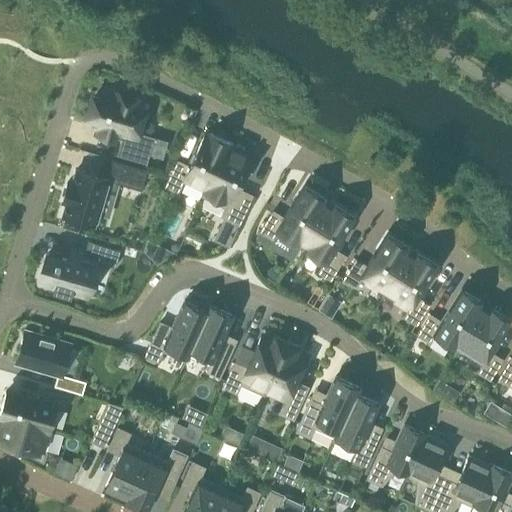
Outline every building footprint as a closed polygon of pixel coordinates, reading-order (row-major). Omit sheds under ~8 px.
[(0,82),(20,83),(20,72),(0,70),(0,82)] [(0,100),(16,102),(17,90),(0,88),(0,100)] [(99,127),(97,133),(126,141),(122,156),(147,164),(155,137),(137,132),(143,111),(138,110),(140,100),(113,92),(111,102),(93,97),(85,124),(99,127)] [(10,114),(0,115),(0,144),(13,143),(10,114)] [(202,196),(203,196),(229,142),(210,133),(209,135),(206,134),(190,166),(178,160),(166,186),(178,192),(184,179),(205,189),(202,196)] [(230,143),(229,142),(203,196),(225,207),(221,216),(238,224),(252,195),(235,187),(250,155),(229,145),(230,143)] [(0,163),(10,165),(11,153),(0,151),(0,163)] [(147,169),(103,156),(98,175),(77,169),(73,182),(69,180),(63,201),(67,203),(63,215),(94,224),(104,191),(115,195),(118,183),(141,190),(147,169)] [(272,238),(277,231),(301,246),(327,205),(322,202),(324,198),(304,186),(284,218),(273,211),(260,231),(272,238)] [(332,208),(327,205),(301,246),(325,261),(319,272),(330,279),(345,255),(334,248),(353,217),(334,204),(332,208)] [(384,294),(410,253),(405,250),(407,247),(387,234),(367,266),(356,259),(343,279),(355,287),(360,279),(384,294)] [(39,282),(54,287),(52,291),(70,296),(71,292),(86,296),(96,261),(115,267),(120,249),(88,240),(84,256),(72,252),(70,260),(47,254),(39,282)] [(415,256),(410,253),(384,294),(408,309),(404,317),(415,324),(428,304),(417,297),(436,265),(417,253),(415,256)] [(434,334),(458,349),(484,308),(479,305),(481,302),(461,289),(441,321),(430,314),(417,335),(429,342),(434,334)] [(163,349),(185,359),(210,305),(209,304),(206,311),(184,301),(172,327),(160,322),(145,355),(157,361),(163,349)] [(231,352),(219,346),(233,315),(210,305),(185,359),(186,360),(189,353),(211,363),(207,371),(219,377),(231,352)] [(489,311),(484,308),(458,349),(482,364),(478,372),(489,379),(502,359),(491,352),(510,320),(491,308),(489,311)] [(71,343),(25,330),(16,362),(58,374),(54,386),(82,394),(86,382),(62,374),(71,343)] [(240,384),(262,394),(286,342),(276,337),(274,340),(262,334),(247,367),(235,362),(223,387),(236,393),(240,384)] [(297,346),(286,342),(262,394),(263,395),(265,390),(285,399),(279,413),(293,419),(308,386),(296,381),(308,355),(296,349),(297,346)] [(511,382),(511,358),(498,379),(510,386),(511,382)] [(342,440),(366,387),(342,376),(328,409),(316,403),(306,426),(319,432),(323,424),(343,432),(340,440),(342,440)] [(369,388),(366,387),(342,440),(364,450),(361,459),(372,464),(381,444),(383,445),(384,443),(373,437),(388,404),(366,395),(369,388)] [(7,390),(0,412),(0,414),(50,429),(50,428),(47,427),(54,404),(65,407),(68,396),(45,389),(42,400),(7,390)] [(511,414),(501,408),(494,419),(508,428),(511,421),(511,414)] [(50,429),(0,414),(0,415),(1,416),(0,419),(0,440),(34,450),(32,457),(42,461),(45,452),(43,451),(50,429)] [(100,422),(92,438),(105,443),(112,427),(100,422)] [(406,475),(425,434),(404,424),(392,449),(383,445),(381,444),(372,464),(365,479),(381,486),(396,468),(406,473),(406,475)] [(125,498),(146,452),(126,443),(130,433),(118,427),(108,449),(120,454),(105,487),(126,496),(125,498)] [(415,504),(430,511),(446,476),(434,471),(446,446),(425,436),(426,434),(425,434),(406,475),(418,481),(415,504)] [(271,444),(266,455),(276,460),(282,449),(271,444)] [(167,462),(146,452),(125,498),(147,508),(163,474),(175,480),(187,454),(173,448),(167,462)] [(457,482),(446,476),(430,511),(432,511),(450,511),(461,500),(472,505),(491,464),(490,463),(489,465),(469,456),(457,482)] [(183,511),(209,511),(221,487),(200,477),(205,467),(192,461),(182,483),(194,489),(183,511)] [(278,463),(272,475),(283,480),(289,468),(278,463)] [(508,511),(511,504),(501,499),(511,475),(511,473),(491,464),(472,505),(473,506),(474,504),(484,509),(483,511),(508,511)] [(243,496),(221,487),(209,511),(236,511),(238,509),(245,511),(250,511),(260,492),(247,487),(243,496)] [(284,511),(277,509),(284,495),(270,489),(259,511),(284,511)]
